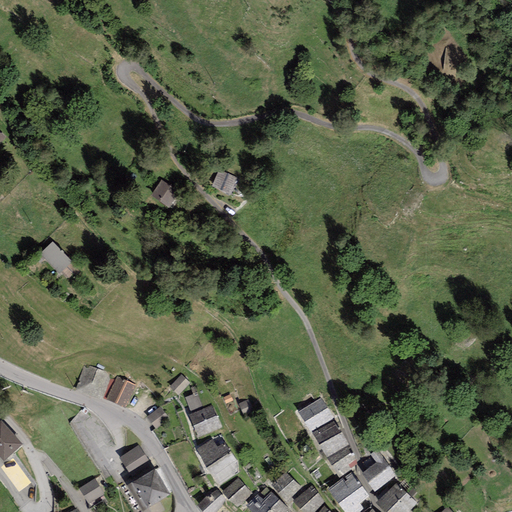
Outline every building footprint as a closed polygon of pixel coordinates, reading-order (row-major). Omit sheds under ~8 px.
[(237,177),(219,169),(211,187),(229,195),(237,177)] [(162,180),(151,195),(169,208),(180,193),(162,180)] [(68,278),(76,271),(70,264),(72,262),(53,242),(51,244),(40,254),(59,274),(62,271),(68,278)] [(181,374),(169,387),(179,395),(190,383),(181,374)] [(115,380),(106,402),(122,409),(131,386),(115,380)] [(185,397),(192,414),(204,409),(198,394),(194,396),(193,394),(185,397)] [(298,412),(311,431),(334,418),(320,399),(298,412)] [(238,407),(242,417),(252,413),(247,403),(238,407)] [(192,414),(189,415),(199,437),(222,427),(212,405),(204,409),(192,414)] [(158,409),(147,419),(155,428),(167,418),(158,409)] [(22,444),(2,421),(0,422),(0,457),(4,462),(22,444)] [(319,445),(341,432),(334,421),(312,434),(319,445)] [(341,432),(319,445),(327,457),(348,444),(341,432)] [(196,449),(207,468),(233,452),(225,442),(217,447),(212,439),(196,449)] [(120,458),(129,472),(147,461),(139,446),(120,458)] [(349,446),(328,459),(338,472),(357,459),(349,446)] [(375,491),(396,476),(383,458),(377,450),(371,455),(377,463),(362,473),(375,491)] [(233,452),(207,468),(217,485),(237,472),(237,461),(233,452)] [(155,469),(127,486),(142,511),(143,511),(161,511),(164,511),(159,501),(170,495),(155,469)] [(270,485),(286,502),(302,487),(286,471),(270,485)] [(329,490),(339,504),(363,486),(359,480),(357,482),(351,473),(329,490)] [(222,492),(229,499),(245,485),(238,478),(222,492)] [(79,489),(88,503),(104,494),(95,479),(79,489)] [(384,511),(388,511),(407,493),(396,483),(376,503),(384,511)] [(253,494),(245,485),(229,499),(237,509),(253,494)] [(312,486),(293,501),(302,511),(314,511),(325,502),(312,486)] [(363,486),(339,504),(344,511),(359,511),(364,509),(360,503),(370,496),(363,486)] [(206,497),(197,506),(201,511),(216,511),(222,507),(225,500),(217,490),(206,497)] [(247,506),(252,511),(267,511),(279,500),(271,493),(263,500),(258,495),(247,506)] [(407,493),(388,511),(408,511),(417,503),(407,493)] [(283,511),(287,509),(279,500),(267,511),(283,511)]
